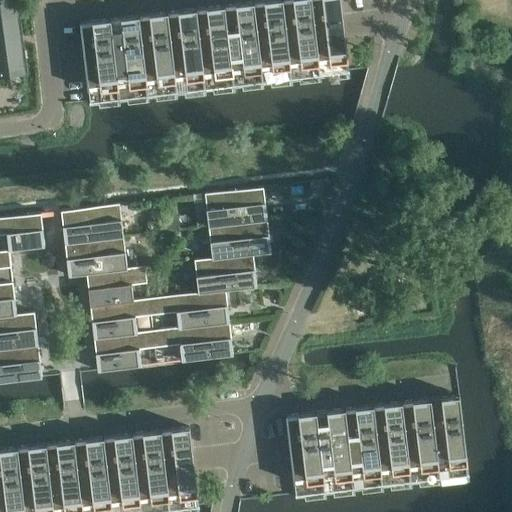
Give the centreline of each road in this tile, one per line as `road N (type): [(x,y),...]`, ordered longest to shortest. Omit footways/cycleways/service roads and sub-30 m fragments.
road 1 (residential): [(403,0),(355,169),(266,404)]
road 2 (residential): [(67,9),(44,11),(57,121),(0,128)]
road 3 (residential): [(76,425),(266,404)]
road 4 (residential): [(266,404),(450,383)]
road 5 (residential): [(76,425),(61,275)]
